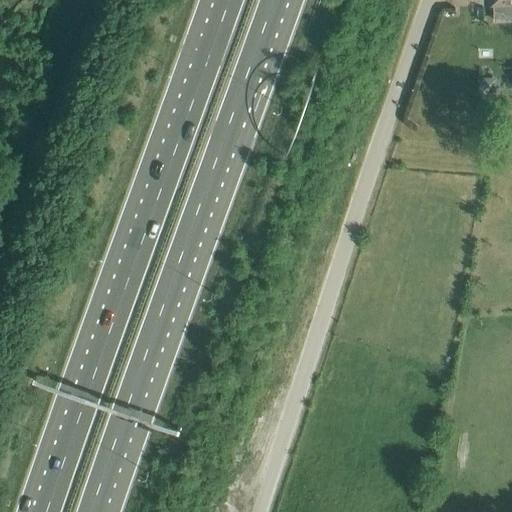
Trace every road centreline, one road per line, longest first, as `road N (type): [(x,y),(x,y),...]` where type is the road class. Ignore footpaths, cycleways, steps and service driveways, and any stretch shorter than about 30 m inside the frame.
road 1 (trunk): [(227,0),(47,511)]
road 2 (trunk): [(91,511),(271,0)]
road 3 (unclassified): [(259,511),(431,0)]
